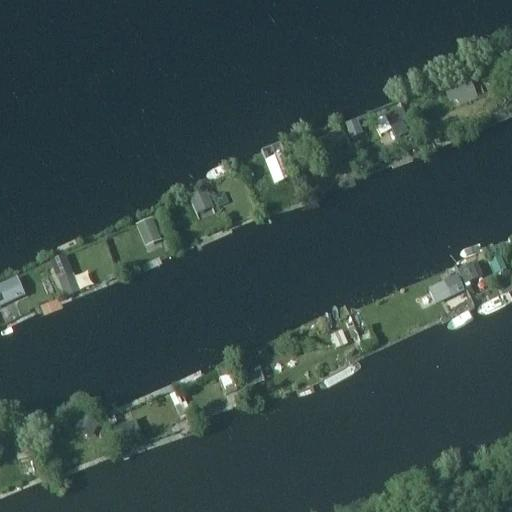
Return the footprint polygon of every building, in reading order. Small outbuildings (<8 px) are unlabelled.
[(499,59),(488,65),(492,73),(503,68),(499,59)] [(469,82),(445,91),(449,104),(458,102),(460,107),(477,101),(469,82)] [(401,110),(384,119),(395,140),(407,134),(402,122),(406,120),(401,110)] [(357,123),(346,127),(350,137),(361,133),(357,123)] [(336,135),(320,141),(326,153),(341,147),(336,135)] [(286,159),(267,166),(275,186),(293,179),(286,159)] [(206,192),(189,199),(195,210),(211,203),(206,192)] [(152,222),(137,228),(144,244),(159,238),(152,222)] [(65,258),(50,264),(65,299),(79,293),(65,258)] [(476,264),(459,272),(465,285),(482,277),(476,264)] [(456,278),(443,284),(451,298),(463,292),(456,278)] [(16,281),(0,288),(0,308),(24,297),(16,281)] [(342,334),(331,339),(336,350),(348,345),(342,334)] [(252,360),(239,365),(247,388),(261,383),(252,360)] [(229,368),(217,372),(226,396),(238,391),(229,368)] [(252,388),(245,391),(249,401),(256,398),(252,388)] [(181,389),(176,391),(180,399),(185,397),(181,389)] [(83,418),(76,430),(90,439),(97,426),(83,418)] [(129,425),(114,431),(123,452),(138,446),(129,425)] [(27,440),(13,443),(17,463),(32,460),(27,440)]
